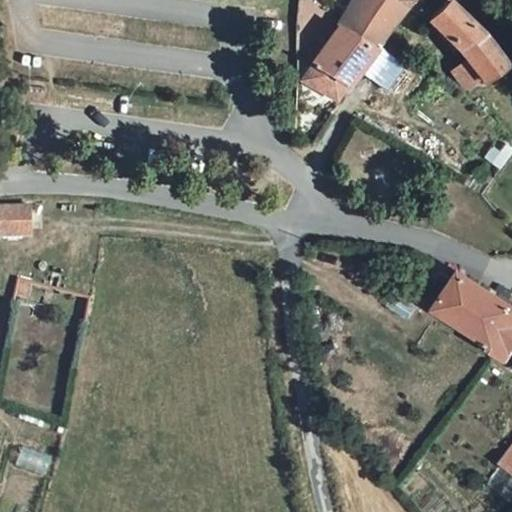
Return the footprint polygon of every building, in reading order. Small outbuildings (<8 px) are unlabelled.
[(353,0),(348,11),(342,24),(333,37),(313,63),(346,89),(411,0),(353,0)] [(449,0),(446,0),(442,4),(428,18),(427,19),(458,47),(470,59),(487,81),(506,65),(487,36),(481,30),(449,0)] [(346,89),(313,63),(300,79),(335,105),(346,89)] [(28,208),(0,208),(0,235),(29,235),(28,208)] [(511,357),(511,302),(464,277),(441,315),(496,345),(495,349),(511,357)]
